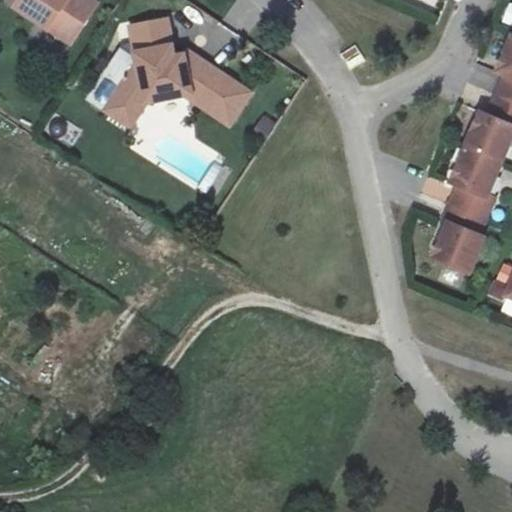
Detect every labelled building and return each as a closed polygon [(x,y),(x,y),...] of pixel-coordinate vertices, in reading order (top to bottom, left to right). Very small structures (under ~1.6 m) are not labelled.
[(22,0),(23,0),(16,11),(71,47),(97,7),(86,0),(22,0)] [(511,2),(503,21),(511,24),(511,2)] [(218,121),(238,90),(207,68),(187,55),(184,59),(174,61),(167,24),(131,31),(138,67),(118,98),(115,96),(107,107),(110,109),(133,124),(139,115),(193,103),(218,121)] [(497,70),(506,74),(496,96),(511,102),(511,36),(497,70)] [(238,90),(218,121),(229,129),(250,98),(238,90)] [(467,149),(474,152),(495,160),(510,125),(511,126),(511,102),(496,96),(488,117),(482,114),(467,149)] [(116,150),(133,124),(110,109),(93,135),(116,150)] [(495,160),(474,152),(459,189),(451,186),(444,204),(451,207),(479,218),(486,201),(494,204),(510,166),(495,160)] [(479,218),(451,207),(444,223),(449,225),(435,257),(470,272),(484,240),(479,238),(486,221),(479,218)]
